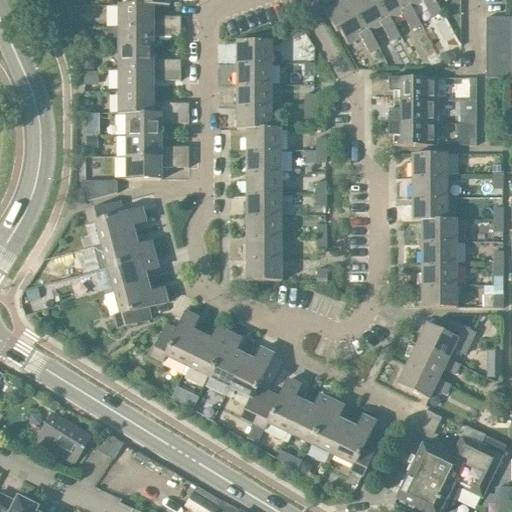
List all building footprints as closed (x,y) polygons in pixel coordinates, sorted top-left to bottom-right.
[(366,35),(344,0),(343,0),(323,12),(336,33),(339,31),(347,46),(360,39),(369,55),(378,49),(369,33),(366,35)] [(386,24),(372,0),(344,0),(366,35),(369,33),(380,27),(390,43),(399,37),(390,21),(386,24)] [(407,12),(400,0),(372,0),(386,24),(390,21),(401,15),(410,31),(420,25),(411,10),(407,12)] [(400,0),(407,12),(411,10),(422,3),(431,19),(441,13),(433,0),(400,0)] [(152,28),(152,7),(152,6),(134,6),(117,6),(117,28),(152,28)] [(180,28),(180,18),(164,18),(164,28),(180,28)] [(511,31),(511,18),(485,18),(485,31),(511,31)] [(304,34),(299,26),(288,32),(293,40),(304,34)] [(80,27),(79,39),(85,39),(90,33),(91,27),(80,27)] [(152,28),(117,28),(117,50),(152,50),(152,38),(164,38),(164,28),(152,28)] [(180,38),(180,28),(164,28),(164,38),(180,38)] [(511,42),(511,31),(485,31),(485,43),(511,42)] [(270,65),(270,42),(236,42),(236,65),(270,65)] [(511,54),(511,42),(485,43),(485,54),(511,54)] [(152,50),(117,50),(117,71),(152,71),(164,71),(164,61),(157,61),(157,55),(152,55),(152,50)] [(435,54),(426,59),(432,69),(440,64),(435,54)] [(511,66),(511,54),(485,54),(485,66),(511,66)] [(180,71),(180,61),(164,61),(164,71),(180,71)] [(270,87),(270,65),(236,65),(236,87),(270,87)] [(313,77),(313,65),(304,65),(304,77),(313,77)] [(511,79),(511,66),(485,66),(485,79),(511,79)] [(152,93),(152,71),(117,71),(117,93),(152,93)] [(180,82),(180,71),(164,71),(164,82),(180,82)] [(96,72),(84,72),(84,85),(97,85),(96,72)] [(436,103),(436,80),(388,80),(388,93),(400,93),(400,103),(436,103)] [(270,109),(270,87),(236,87),(236,109),(270,109)] [(152,114),(152,93),(117,93),(117,116),(125,116),(125,115),(152,115),(152,114)] [(313,109),(313,95),(304,95),(304,109),(313,109)] [(436,125),(436,103),(400,103),(400,112),(388,112),(388,125),(436,125)] [(188,114),(188,104),(172,104),(172,114),(188,114)] [(270,130),(270,109),(236,109),(236,131),(245,131),(245,130),(270,130)] [(313,120),(313,109),(304,109),(304,120),(313,120)] [(160,137),(160,114),(152,114),(152,115),(125,115),(125,116),(125,137),(160,137)] [(188,125),(188,114),(172,114),(172,125),(188,125)] [(436,147),(436,125),(388,125),(388,138),(399,138),(399,147),(436,147)] [(280,152),(279,130),(270,130),(245,130),(245,131),(245,152),(280,152)] [(93,136),(85,136),(85,149),(96,149),(96,136),(93,136)] [(160,159),(160,137),(125,137),(125,159),(160,159)] [(325,152),(325,140),(316,140),(316,152),(325,152)] [(188,158),(188,148),(172,148),(172,159),(188,158)] [(280,174),(280,152),(245,152),(245,174),(280,174)] [(325,165),(325,152),(316,152),(316,165),(325,165)] [(446,178),(446,156),(412,156),(412,178),(446,178)] [(160,181),(160,168),(188,168),(188,158),(172,159),(160,159),(125,159),(125,181),(160,181)] [(502,178),(502,166),(493,166),(493,178),(502,178)] [(280,196),(280,174),(245,174),(245,196),(280,196)] [(446,200),(446,178),(412,178),(412,200),(446,200)] [(502,191),(502,178),(493,178),(493,191),(502,191)] [(116,182),(84,182),(84,188),(88,202),(116,194),(116,182)] [(325,196),(325,183),(316,183),(316,196),(325,196)] [(280,217),(280,196),(245,196),(245,217),(280,217)] [(325,208),(325,196),(316,196),(316,208),(325,208)] [(446,222),(446,200),(412,200),(412,222),(420,222),(446,222)] [(131,228),(144,224),(140,210),(121,215),(118,203),(85,212),(88,225),(94,224),(100,246),(133,238),(131,228)] [(502,221),(502,210),(481,210),(481,221),(492,221),(502,221)] [(280,239),(280,217),(245,217),(245,239),(280,239)] [(502,234),(502,221),(492,221),(492,234),(502,234)] [(455,244),(455,222),(446,222),(420,222),(420,244),(455,244)] [(325,239),(325,227),(316,227),(316,239),(325,239)] [(153,257),(149,244),(136,247),(133,238),(100,246),(92,248),(93,251),(102,249),(107,269),(153,257)] [(280,260),(280,239),(245,239),(245,260),(280,260)] [(325,251),(325,239),(316,239),(316,251),(325,251)] [(455,265),(455,244),(420,244),(420,265),(455,265)] [(502,265),(502,254),(492,254),(492,265),(502,265)] [(146,284),(143,274),(156,270),(153,257),(107,269),(113,290),(104,292),(104,295),(113,293),(146,284)] [(280,283),(280,260),(245,260),(245,283),(280,283)] [(455,287),(455,265),(420,265),(420,287),(455,287)] [(501,278),(502,265),(492,265),(492,278),(501,278)] [(325,283),(325,271),(316,271),(316,283),(325,283)] [(34,274),(24,292),(48,285),(44,272),(34,274)] [(146,309),(165,304),(161,291),(148,294),(146,284),(113,293),(119,316),(113,318),(116,330),(149,321),(146,309)] [(455,287),(420,287),(420,309),(455,309),(455,287)] [(39,288),(25,292),(28,304),(42,300),(39,288)] [(492,301),(481,301),(481,309),(501,309),(501,297),(492,297),(492,301)] [(185,368),(200,338),(191,333),(197,320),(184,314),(175,332),(164,327),(149,358),(161,363),(164,358),(185,368)] [(464,356),(475,334),(446,320),(440,332),(426,325),(416,346),(448,361),(453,350),(464,356)] [(207,379),(228,336),(216,330),(210,342),(200,338),(185,368),(182,376),(184,377),(188,369),(207,379)] [(229,389),(244,359),(234,354),(240,342),(228,336),(207,379),(226,388),(222,395),(225,397),(229,389)] [(459,366),(448,361),(416,346),(406,365),(438,381),(443,371),(454,376),(459,366)] [(256,389),(272,357),(259,350),(253,363),(244,359),(229,389),(250,399),(240,419),(252,425),(267,394),(256,389)] [(449,386),(438,381),(406,365),(396,386),(427,401),(432,391),(444,396),(449,386)] [(288,435),(303,405),(293,401),(300,388),(287,381),(278,400),(267,394),(252,425),(264,431),(267,425),(288,435)] [(501,400),(501,388),(490,388),(490,400),(501,400)] [(310,446),(331,403),(318,397),(312,410),(303,405),(288,435),(284,443),(287,445),(290,437),(310,446)] [(332,456),(346,426),(336,421),(343,408),(331,403),(310,446),(329,455),(325,463),(328,465),(332,456)] [(501,425),(501,413),(490,413),(490,425),(501,425)] [(361,478),(376,447),(366,442),(375,424),(361,418),(355,430),(346,426),(332,456),(353,467),(350,472),(361,478)] [(71,467),(87,442),(49,419),(34,444),(71,467)] [(438,511),(452,485),(481,499),(505,447),(484,437),(479,448),(461,439),(450,461),(422,447),(396,501),(418,511),(438,511)] [(191,494),(182,508),(189,511),(214,511),(217,509),(220,502),(194,487),(191,494)] [(34,511),(36,509),(15,499),(14,500),(15,501),(13,505),(0,497),(0,511),(34,511)]
